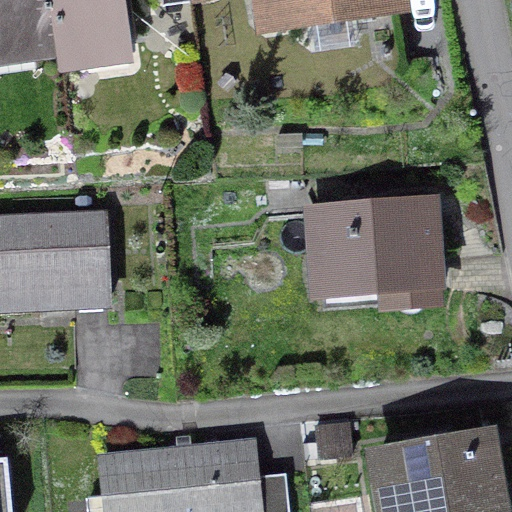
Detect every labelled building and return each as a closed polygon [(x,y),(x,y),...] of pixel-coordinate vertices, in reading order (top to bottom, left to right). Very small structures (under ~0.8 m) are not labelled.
[(0,0),(0,60),(58,54),(51,0),(0,0)] [(51,0),(58,54),(60,71),(127,64),(119,0),(51,0)] [(404,0),(258,0),(263,33),(406,12),(404,0)] [(462,211),(322,234),(338,330),(478,308),(462,211)] [(118,219),(0,233),(0,280),(8,340),(132,324),(118,219)] [(261,511),(255,443),(97,459),(102,511),(261,511)] [(511,511),(511,447),(397,466),(404,511),(511,511)] [(9,511),(5,467),(0,467),(0,511),(9,511)]
